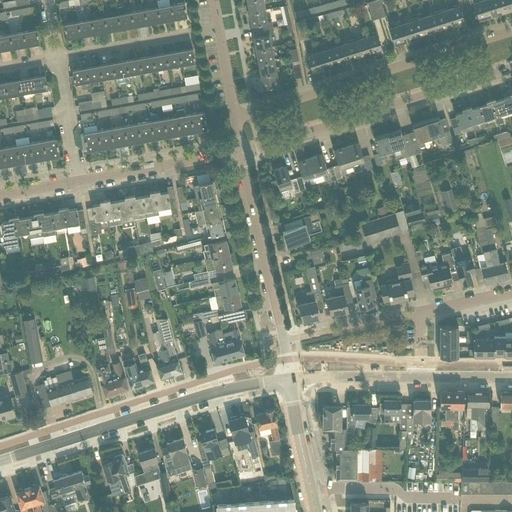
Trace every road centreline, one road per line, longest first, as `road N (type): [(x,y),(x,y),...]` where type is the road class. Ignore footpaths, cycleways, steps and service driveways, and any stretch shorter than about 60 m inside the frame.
road 1 (tertiary): [(0,459),(209,393),(291,379)]
road 2 (residential): [(234,113),(511,26)]
road 3 (residential): [(242,153),(511,66)]
road 4 (residential): [(0,197),(242,153)]
road 5 (residential): [(0,68),(219,29)]
road 6 (residential): [(281,339),(242,153)]
road 7 (residential): [(420,314),(281,339)]
road 8 (tertiary): [(291,379),(417,376)]
